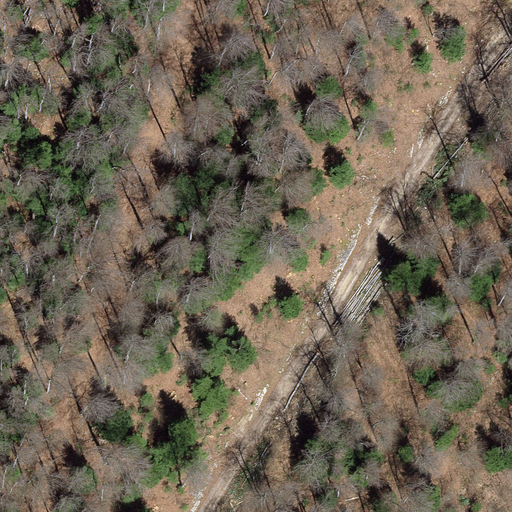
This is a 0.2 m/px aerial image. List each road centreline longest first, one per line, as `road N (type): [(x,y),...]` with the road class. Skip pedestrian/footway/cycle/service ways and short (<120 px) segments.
road 1 (track): [(511,23),(466,82),(355,288),(254,431),(209,511)]
road 2 (track): [(205,0),(39,511)]
